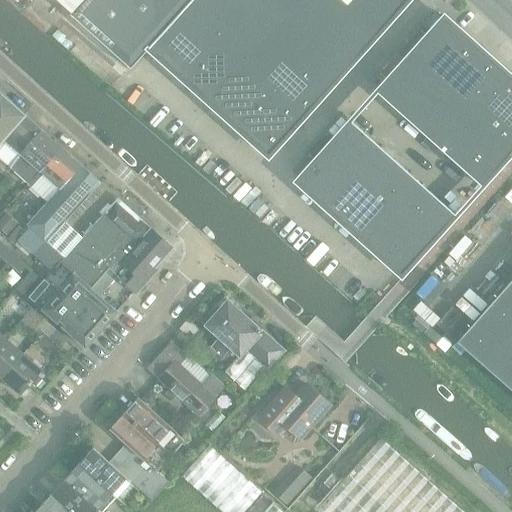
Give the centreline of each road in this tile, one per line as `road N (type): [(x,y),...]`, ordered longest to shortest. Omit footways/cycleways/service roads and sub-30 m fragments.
road 1 (residential): [(500,511),(210,253)]
road 2 (residential): [(0,490),(210,253)]
road 3 (residential): [(0,65),(210,253)]
